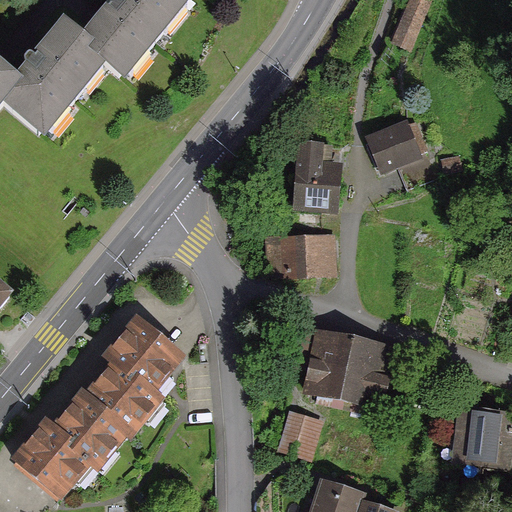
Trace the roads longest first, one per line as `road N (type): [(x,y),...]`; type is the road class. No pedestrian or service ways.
road 1 (tertiary): [(0,400),(164,201)]
road 2 (tertiary): [(164,201),(255,93),(318,0)]
road 3 (residential): [(217,276),(240,511)]
road 4 (residential): [(511,371),(344,317)]
road 5 (track): [(394,0),(359,115),(359,163)]
road 6 (residential): [(344,317),(359,163)]
road 7 (residential): [(217,276),(344,317)]
